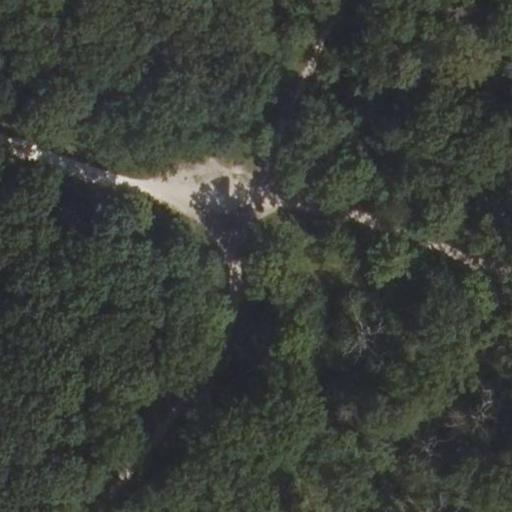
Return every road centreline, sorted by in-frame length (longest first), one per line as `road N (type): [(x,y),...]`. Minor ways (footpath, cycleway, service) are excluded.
road 1 (track): [(0,139),(511,323)]
road 2 (track): [(100,511),(222,328),(232,224)]
